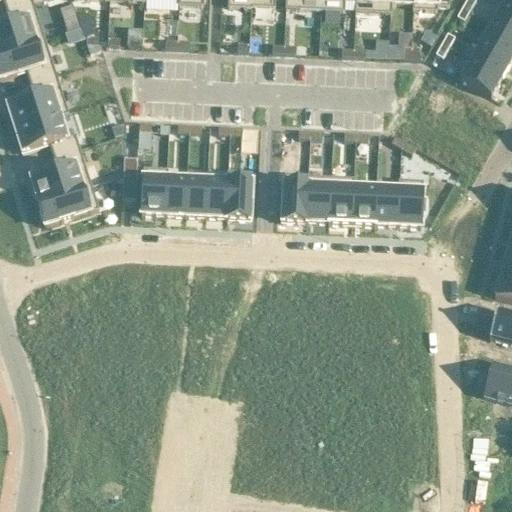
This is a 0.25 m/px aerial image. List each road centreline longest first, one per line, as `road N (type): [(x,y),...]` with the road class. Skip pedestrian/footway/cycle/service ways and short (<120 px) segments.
road 1 (residential): [(453,511),(446,301),(422,268),(109,255),(0,286)]
road 2 (unknown): [(87,262),(120,214),(118,163),(54,0)]
road 3 (unclassified): [(0,317),(30,415),(24,511)]
